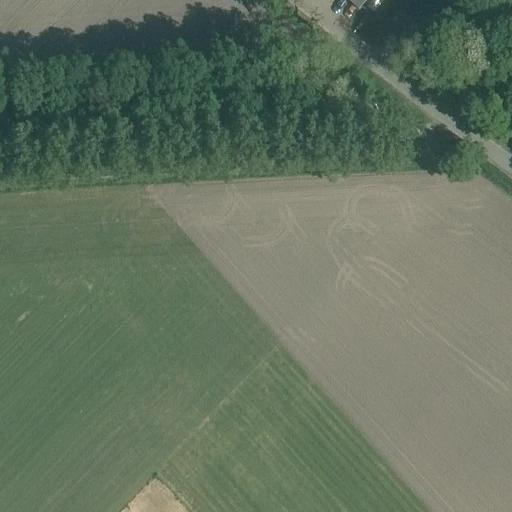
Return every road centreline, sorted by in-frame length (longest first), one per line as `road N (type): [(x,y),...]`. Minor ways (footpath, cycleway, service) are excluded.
road 1 (unclassified): [(511,166),(288,0)]
road 2 (track): [(511,31),(403,39),(373,64)]
